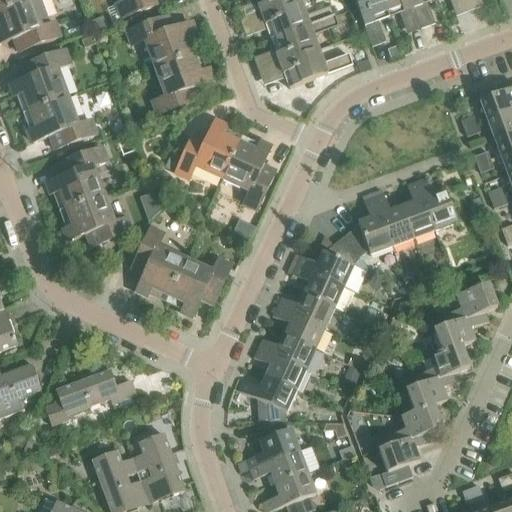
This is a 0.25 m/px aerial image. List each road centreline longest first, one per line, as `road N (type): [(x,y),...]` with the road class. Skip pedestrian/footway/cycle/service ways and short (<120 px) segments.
road 1 (residential): [(214,371),(79,310),(38,272),(0,169)]
road 2 (residential): [(319,144),(214,371)]
road 3 (residential): [(394,511),(392,506),(440,488),(511,323)]
road 4 (residential): [(511,38),(351,101),(319,144)]
road 5 (residential): [(319,144),(251,113),(209,0)]
road 6 (residential): [(214,371),(203,404),(204,449),(226,511)]
